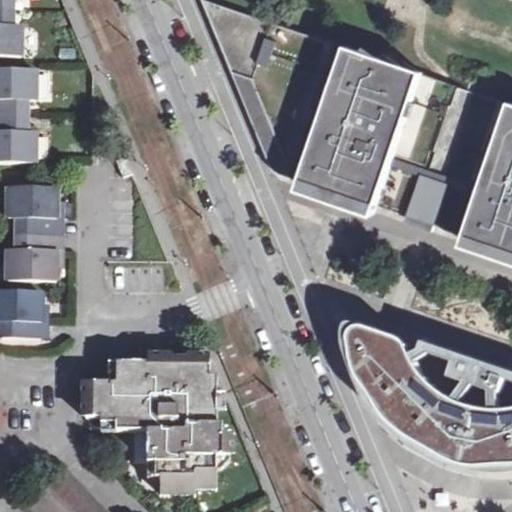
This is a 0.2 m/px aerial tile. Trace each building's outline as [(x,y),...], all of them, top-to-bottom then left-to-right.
[(0,0),(0,60),(21,60),(21,28),(11,28),(11,0),(0,0)] [(348,49),(204,0),(272,170),(300,180),(381,206),(465,237),(511,251),(511,105),(425,76),(348,49)] [(35,73),(0,72),(0,164),(34,165),(34,135),(25,134),(26,104),(34,104),(35,73)] [(133,175),(126,158),(117,162),(124,179),(133,175)] [(56,191),(9,190),(8,220),(18,222),(18,253),(8,254),(8,283),(56,286),(56,191)] [(41,294),(0,295),(0,325),(0,326),(0,340),(41,341),(41,294)] [(362,322),(353,327),(349,339),(354,356),(362,379),(377,402),(402,436),(440,455),(470,468),(511,468),(511,366),(437,338),(426,338),(423,346),(415,345),(402,336),(380,324),(371,321),(362,322)] [(148,359),(148,365),(116,366),(115,385),(86,384),(86,421),(99,422),(99,427),(116,427),(117,434),(148,434),(147,466),(156,467),(156,480),(160,481),(160,497),(196,496),(196,491),(217,490),(218,459),(230,459),(230,439),(222,439),(222,427),(218,427),(217,378),(210,378),(209,360),(148,359)] [(104,511),(64,472),(28,509),(30,511),(104,511)]
